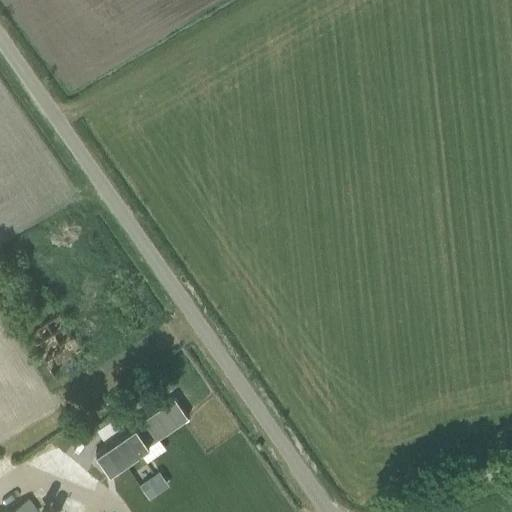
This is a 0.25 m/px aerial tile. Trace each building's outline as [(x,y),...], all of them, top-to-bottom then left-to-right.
[(58,349),(71,343),(59,315),(31,328),(39,344),(53,338),(58,349)] [(174,397),(95,452),(109,471),(139,451),(158,438),(187,417),(174,397)] [(80,424),(88,435),(98,427),(91,417),(80,424)] [(157,470),(139,483),(148,496),(167,483),(157,470)] [(7,511),(35,511),(27,499),(7,511)]
